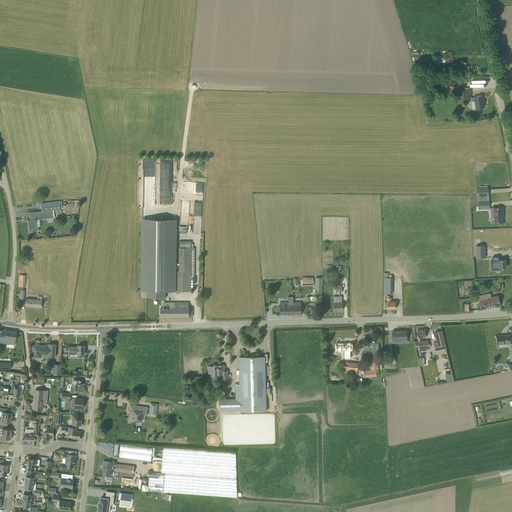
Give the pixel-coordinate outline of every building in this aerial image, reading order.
[(436,58),(435,68),(446,68),(446,70),(452,70),(453,58),(446,58),(436,58)] [(453,78),(453,74),(449,74),(448,78),(441,78),(441,81),(440,88),(440,89),(459,90),(460,82),(453,82),(453,78)] [(475,97),(470,97),(470,90),(464,90),(464,101),(475,101),(477,109),(484,107),(483,100),(484,100),(483,95),(475,97)] [(478,210),(489,209),(488,187),(477,188),(478,210)] [(61,209),(60,201),(41,203),(42,211),(29,212),(30,220),(27,220),(28,220),(29,232),(33,231),(33,232),(34,232),(34,231),(38,231),(38,227),(36,227),(36,220),(53,218),(52,210),(61,209)] [(494,223),(502,222),(502,214),(503,214),(503,207),(490,208),(491,217),(494,216),(494,223)] [(147,297),(166,297),(166,291),(172,291),(172,256),(168,256),(169,219),(143,219),(142,291),(147,291),(147,297)] [(191,248),(191,241),(179,241),(179,248),(179,271),(176,271),(176,291),(191,291),(191,278),(195,278),(195,248),(191,248)] [(476,258),(485,258),(485,245),(475,246),(476,258)] [(499,260),(499,256),(492,257),(492,261),(490,262),(490,271),(502,270),(502,268),(506,267),(506,259),(499,260)] [(302,278),(302,279),(302,285),(314,285),(313,278),(313,277),(302,277),(302,278)] [(384,289),(392,289),(393,278),(391,277),(389,277),(384,277),(384,289)] [(498,295),(491,297),(479,300),(481,309),(500,304),(498,295)] [(334,310),(343,310),(342,303),(342,297),(334,297),(334,310)] [(41,307),(42,299),(38,299),(26,298),(26,305),(33,306),(33,307),(41,307)] [(391,301),(391,298),(388,298),(388,309),(396,308),(396,301),(391,301)] [(189,307),(189,302),(169,302),(169,303),(165,303),(165,307),(160,307),(161,316),(192,316),(192,308),(189,307)] [(280,314),(292,314),(292,313),(291,312),(291,305),(294,305),(294,302),(280,302),(280,314)] [(292,314),(302,314),(301,305),(301,302),(294,302),(294,305),(291,305),(291,312),(292,313),(292,314)] [(15,340),(16,331),(1,329),(0,336),(0,342),(7,343),(7,339),(15,340)] [(422,341),(422,337),(425,337),(425,329),(417,330),(418,341),(415,342),(415,346),(416,346),(416,349),(419,348),(419,346),(429,345),(428,341),(422,341)] [(393,342),(402,342),(402,339),(407,339),(407,330),(392,331),(393,342)] [(435,332),(438,346),(445,344),(442,330),(435,332)] [(498,344),(511,343),(511,335),(497,336),(498,344)] [(350,357),(350,351),(351,351),(351,343),(337,343),(337,351),(345,351),(345,357),(350,357)] [(55,356),(55,344),(50,344),(49,346),(47,346),(34,345),(33,357),(41,357),(41,353),(49,354),(49,356),(55,356)] [(84,355),(85,345),(78,345),(78,347),(70,346),(70,354),(78,354),(84,355)] [(266,410),(265,357),(239,357),(240,390),(236,391),(236,399),(219,400),(220,410),(241,410),(241,411),(266,410)] [(365,377),(377,377),(376,370),(379,370),(378,360),(370,361),(371,370),(364,370),(365,377)] [(357,374),(358,363),(343,362),(343,374),(357,374)] [(61,374),(62,365),(53,364),(53,374),(54,374),(58,374),(61,374)] [(217,367),(217,364),(214,364),(214,366),(208,366),(208,374),(211,374),(211,376),(220,376),(220,375),(222,375),(222,380),(228,380),(228,370),(219,371),(219,367),(217,367)] [(12,383),(12,379),(9,379),(9,382),(3,381),(3,380),(1,394),(7,394),(7,395),(10,396),(12,383)] [(85,391),(85,390),(86,384),(80,383),(80,380),(73,379),(73,386),(75,386),(75,390),(85,391)] [(18,387),(14,386),(14,383),(12,383),(10,396),(13,396),(13,395),(19,396),(22,396),(23,389),(18,388),(18,387)] [(46,405),(48,391),(35,389),(33,409),(42,410),(43,405),(46,405)] [(71,393),(62,392),(62,393),(60,392),(59,397),(62,397),(61,400),(66,401),(67,398),(70,399),(71,393)] [(76,399),(73,398),(72,402),(75,402),(74,409),(79,410),(79,407),(83,407),(84,399),(76,398),(76,399)] [(156,416),(158,404),(151,403),(149,415),(156,416)] [(147,414),(148,407),(130,405),(128,423),(136,424),(136,421),(141,422),(142,413),(147,414)] [(9,412),(9,409),(0,407),(0,411),(1,411),(1,416),(12,418),(13,413),(9,412)] [(81,425),(82,419),(78,419),(78,414),(72,414),(72,419),(73,419),(72,425),(81,425)] [(11,423),(12,418),(1,416),(0,421),(0,424),(7,426),(8,422),(11,423)] [(39,431),(39,423),(34,423),(34,430),(26,429),(26,433),(25,440),(35,441),(35,437),(38,437),(39,431)] [(7,429),(7,426),(0,424),(0,432),(11,434),(12,429),(7,429)] [(81,431),(75,431),(76,428),(62,426),(61,432),(66,432),(66,431),(69,432),(69,434),(72,434),(72,438),(80,439),(81,431)] [(54,435),(54,428),(47,428),(47,431),(43,431),(43,439),(50,440),(51,434),(53,434),(53,435),(54,435)] [(10,439),(11,434),(0,432),(0,441),(6,442),(7,439),(10,439)] [(151,461),(152,448),(120,444),(119,457),(151,461)] [(237,497),(236,453),(163,447),(162,463),(161,473),(152,473),(149,472),(148,491),(237,497)] [(67,454),(63,454),(63,458),(66,458),(66,463),(62,463),(61,468),(67,469),(68,466),(74,467),(75,460),(76,460),(76,455),(67,454)] [(116,465),(112,465),(112,462),(104,461),(103,468),(104,468),(103,475),(110,476),(111,469),(115,470),(115,471),(133,473),(134,466),(116,464),(116,465)] [(37,475),(32,474),(31,477),(26,476),(25,482),(34,483),(36,483),(36,481),(36,478),(45,479),(45,476),(46,476),(37,475)] [(72,488),(73,480),(62,478),(61,487),(72,488)] [(99,509),(98,511),(105,511),(106,511),(110,511),(110,505),(107,505),(107,499),(114,500),(114,492),(106,491),(105,499),(100,498),(100,503),(99,503),(98,509),(99,509)] [(40,496),(40,494),(40,493),(34,492),(34,495),(32,495),(24,494),(23,500),(31,501),(35,501),(36,496),(40,496)] [(69,510),(71,502),(60,501),(59,509),(69,510)]
